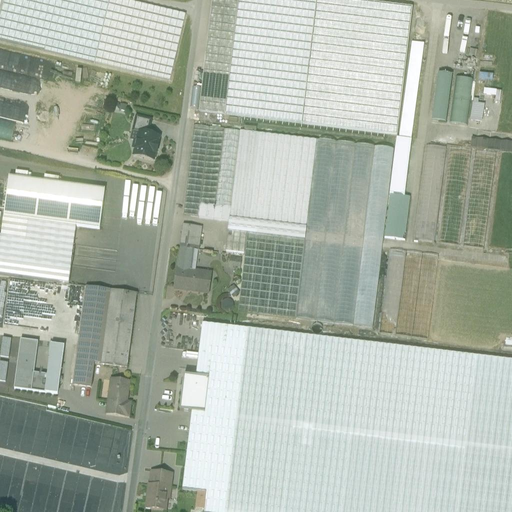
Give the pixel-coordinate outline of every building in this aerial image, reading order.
[(185,15),(120,0),(3,0),(0,13),(0,42),(170,82),(185,15)] [(238,0),(211,0),(198,113),(225,116),(238,0)] [(316,0),(238,0),(225,116),(301,125),(316,0)] [(411,44),(398,140),(411,142),(423,46),(411,44)] [(452,76),(438,74),(431,122),(445,124),(452,76)] [(481,95),(493,97),(493,103),(500,104),(501,92),(482,89),(481,95)] [(201,91),(193,90),(191,110),(198,111),(201,91)] [(111,104),(111,112),(124,114),(124,106),(111,104)] [(12,118),(27,124),(31,113),(16,108),(12,118)] [(150,122),(136,118),(136,119),(132,133),(133,133),(141,135),(142,135),(148,136),(151,122),(150,122)] [(0,138),(8,140),(11,124),(0,121),(0,138)] [(239,133),(193,127),(183,217),(229,223),(239,133)] [(229,223),(227,233),(225,253),(244,256),(259,135),(239,133),(229,223)] [(141,135),(140,142),(138,142),(135,143),(133,149),(135,151),(134,157),(134,158),(153,162),(155,155),(156,155),(158,146),(157,146),(159,139),(148,136),(142,135),(141,135)] [(316,142),(259,135),(244,256),(238,314),(295,321),(316,142)] [(411,142),(398,140),(397,148),(395,148),(389,196),(404,198),(411,142)] [(488,142),(476,141),(475,149),(488,151),(488,142)] [(393,151),(316,142),(295,321),(372,330),(393,151)] [(426,148),(413,243),(433,246),(446,150),(426,148)] [(470,153),(450,151),(438,246),(458,249),(470,153)] [(475,154),(463,249),(483,252),(495,157),(475,154)] [(105,191),(9,179),(1,238),(25,242),(20,280),(68,286),(76,228),(99,231),(105,191)] [(152,205),(153,191),(146,190),(144,205),(152,205)] [(404,198),(389,196),(384,239),(404,242),(410,199),(404,198)] [(201,232),(183,229),(182,229),(180,249),(193,251),(198,252),(201,232)] [(193,251),(180,249),(177,270),(195,272),(198,252),(193,251)] [(437,258),(389,252),(379,335),(427,342),(437,258)] [(241,262),(231,261),(230,268),(240,269),(241,262)] [(507,267),(475,263),(464,346),(496,351),(507,267)] [(177,270),(176,270),(174,289),(189,291),(188,293),(208,295),(211,275),(195,272),(177,270)] [(85,290),(0,279),(0,382),(71,392),(85,290)] [(73,387),(91,389),(92,385),(94,369),(94,365),(127,369),(136,295),(86,289),(73,387)] [(303,337),(226,328),(222,360),(212,448),(211,448),(210,457),(287,466),(303,337)] [(340,511),(360,344),(303,337),(287,466),(281,511),(340,511)] [(222,360),(196,357),(187,429),(185,445),(211,448),(212,448),(222,360)] [(102,370),(94,369),(92,385),(100,387),(102,370)] [(129,383),(111,380),(106,416),(124,418),(129,418),(130,404),(126,404),(129,383)] [(211,448),(185,445),(184,456),(184,454),(210,457),(211,448)] [(210,457),(184,454),(184,456),(180,494),(197,496),(206,497),(210,457)] [(281,511),(287,466),(210,457),(206,497),(204,511),(203,511),(281,511)] [(172,475),(151,473),(150,486),(171,489),(171,488),(170,488),(172,475)] [(150,486),(148,486),(145,510),(163,511),(165,499),(169,500),(171,489),(150,486)] [(195,510),(204,511),(206,497),(197,496),(195,510)]
